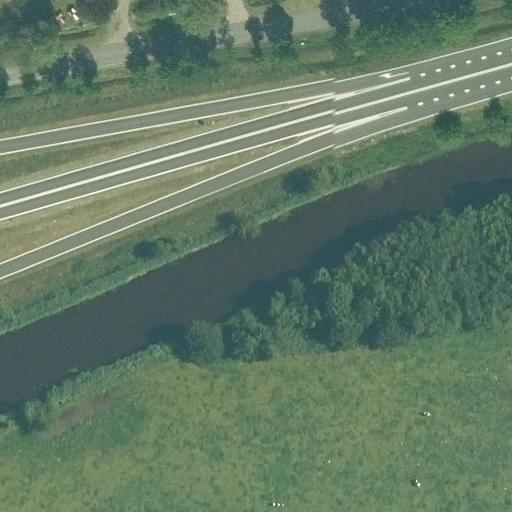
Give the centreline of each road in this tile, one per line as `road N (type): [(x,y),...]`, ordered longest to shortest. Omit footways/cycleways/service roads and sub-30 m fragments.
road 1 (trunk): [(0,274),(296,153),(413,89)]
road 2 (trunk): [(0,206),(413,89)]
road 3 (tertiary): [(0,74),(415,0)]
road 4 (trunk): [(413,89),(282,99),(0,149)]
